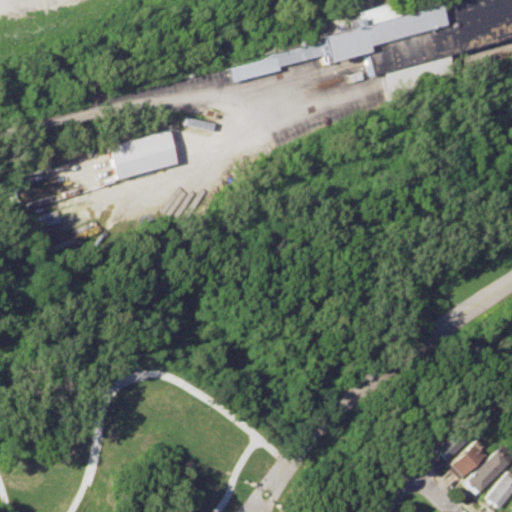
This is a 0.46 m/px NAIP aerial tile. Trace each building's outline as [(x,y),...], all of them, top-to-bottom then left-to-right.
[(226,65),(317,41),(316,36),(347,28),(344,19),(351,17),(349,10),(384,1),(387,14),(431,2),(431,0),(511,0),(511,35),(447,53),(452,70),(385,88),(380,70),(367,74),(360,49),(324,59),(321,48),(271,61),(273,69),(230,80),(226,65)] [(102,145),(109,177),(173,163),(166,130),(102,145)] [(429,446),(455,418),(469,431),(443,459),(429,446)] [(445,464),(471,437),(479,444),(475,448),(479,451),(456,475),(445,464)] [(459,479),(495,441),(509,455),(473,493),(459,479)] [(480,496),(502,467),(510,473),(507,478),(511,482),(494,506),(480,496)]
